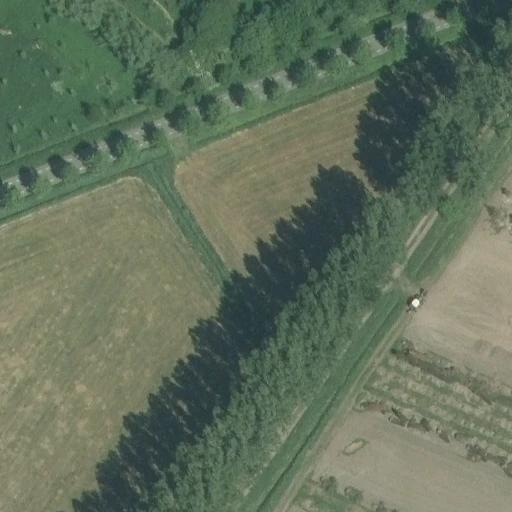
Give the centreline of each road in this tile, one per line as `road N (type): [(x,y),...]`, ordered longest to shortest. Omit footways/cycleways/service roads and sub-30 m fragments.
road 1 (unclassified): [(0,184),(484,1),(509,0)]
road 2 (track): [(231,511),(511,96)]
